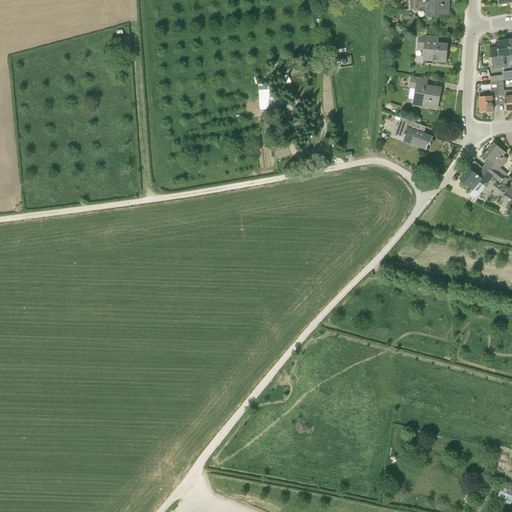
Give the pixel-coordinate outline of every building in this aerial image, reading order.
[(413,0),(413,10),(426,10),(426,15),(448,15),(448,0),(413,0)] [(446,62),(448,44),(435,43),(436,36),(419,35),(418,50),(425,51),(424,61),(446,62)] [(494,68),(511,64),(511,61),(508,41),(497,43),(496,43),(497,49),(491,50),(493,63),(494,68)] [(414,100),(413,105),(437,109),(441,88),(427,85),(428,80),(411,76),(409,88),(411,89),(408,99),(414,100)] [(511,89),(504,90),(503,81),(497,82),(498,95),(504,94),(505,111),(511,110),(511,89)] [(498,95),(497,82),(491,83),(491,90),(479,91),(480,113),(493,112),(492,106),(499,105),(498,95)] [(271,107),(270,87),(260,88),(261,108),(271,107)] [(399,120),(395,134),(403,137),(402,141),(426,150),(428,144),(430,145),(433,137),(410,128),(412,122),(400,118),(399,120)] [(483,168),(493,176),(501,183),(505,178),(497,172),(507,159),(502,155),(504,152),(494,143),(484,155),(489,159),(486,163),(483,167),(483,168)] [(485,187),(493,176),(483,168),(477,175),(468,168),(459,179),(472,189),(479,182),(485,187)] [(511,502),(511,489),(510,490),(507,488),(502,486),(498,497),(511,502)]
